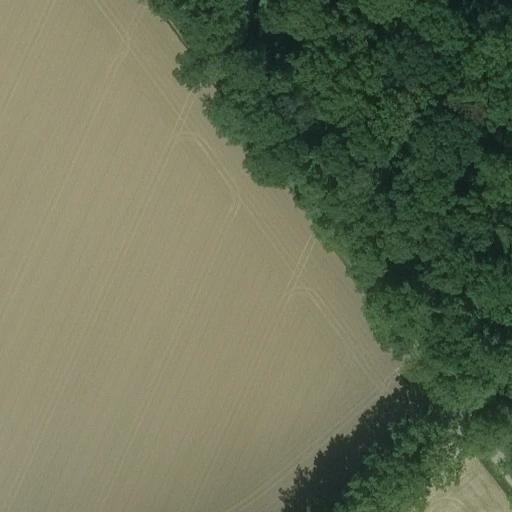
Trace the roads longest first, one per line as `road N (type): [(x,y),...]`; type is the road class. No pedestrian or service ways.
road 1 (track): [(169,0),(456,402)]
road 2 (unclassified): [(456,402),(322,511)]
